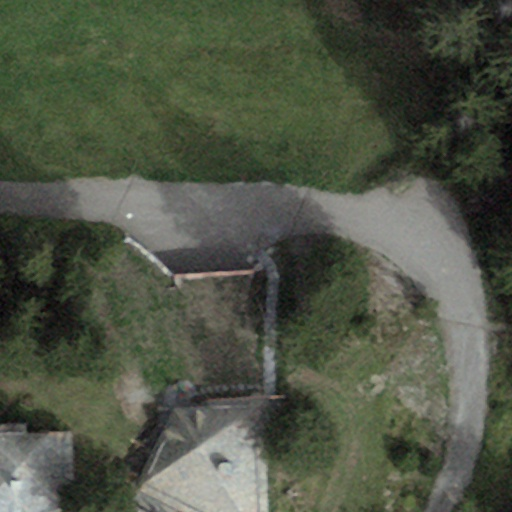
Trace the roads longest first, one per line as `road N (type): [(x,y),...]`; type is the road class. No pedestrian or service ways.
road 1 (track): [(0,197),(369,224)]
road 2 (track): [(441,511),(464,460),(473,379),(465,293),(417,245),(369,224)]
